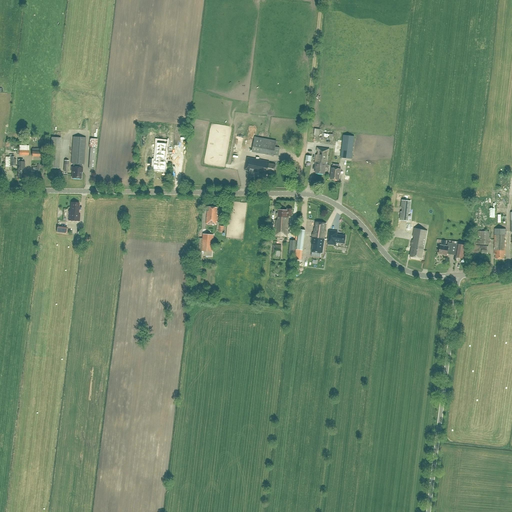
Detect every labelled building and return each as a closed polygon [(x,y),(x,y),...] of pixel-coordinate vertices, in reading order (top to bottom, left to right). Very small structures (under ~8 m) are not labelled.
[(343,135),(340,158),(351,159),(354,137),(343,135)] [(60,138),(51,137),(49,168),(58,168),(60,138)] [(84,164),(85,138),(73,137),(71,164),(73,164),(73,167),(71,167),(71,171),(72,172),(72,178),(81,179),(82,170),(82,168),(81,168),(82,164),(84,164)] [(273,156),(276,141),(255,137),(252,152),(273,156)] [(96,148),(97,139),(90,138),(89,147),(90,147),(89,169),(94,169),(95,148),(96,148)] [(156,155),(165,156),(165,151),(164,151),(164,149),(166,148),(167,142),(157,141),(156,155)] [(316,155),(315,163),(316,163),(315,166),(316,166),(315,173),(324,174),(325,168),(329,168),(329,164),(327,164),(329,149),(317,147),(316,151),(318,152),(317,155),(316,155)] [(45,160),(45,157),(45,149),(32,148),(32,157),(42,157),(42,160),(45,160)] [(13,157),(13,154),(9,154),(9,157),(7,157),(5,157),(5,167),(10,167),(10,166),(15,166),(15,159),(14,159),(14,157),(13,157)] [(164,161),(165,156),(156,155),(155,160),(154,160),(153,169),(165,170),(166,161),(164,161)] [(274,174),(275,165),(269,163),(269,162),(247,158),(244,170),(262,174),(263,172),(274,174)] [(41,172),(41,160),(28,161),(28,168),(31,168),(31,178),(43,178),(43,172),(41,172)] [(339,169),(339,165),(333,164),(332,168),(330,180),(339,181),(340,173),(341,169),(339,169)] [(400,220),(407,221),(409,210),(410,210),(412,202),(404,200),(403,208),(402,212),(400,220)] [(78,214),(79,203),(71,203),(70,210),(69,210),(68,220),(79,221),(80,214),(78,214)] [(217,221),(218,216),(216,215),(217,207),(206,206),(206,211),(207,211),(206,224),(216,224),(216,221),(217,221)] [(292,216),(292,209),(287,209),(287,210),(278,210),(278,214),(277,213),(276,217),(278,217),(277,220),(276,220),(275,236),(287,237),(288,216),(292,216)] [(423,247),(429,220),(416,218),(411,247),(410,257),(421,259),(423,247)] [(324,239),(326,224),(316,222),(314,233),(312,233),(312,237),(324,239)] [(505,246),(505,245),(506,229),(494,229),(494,251),(494,255),(495,255),(495,259),(503,259),(503,255),(504,255),(505,246)] [(344,243),(345,236),(337,235),(337,231),(329,230),(328,244),(335,245),(336,242),(344,243)] [(489,231),(478,230),(477,243),(488,244),(489,231)] [(203,239),(199,239),(197,258),(201,259),(202,251),(204,251),(203,255),(211,256),(213,235),(203,234),(203,239)] [(322,253),(324,239),(312,237),(311,244),(313,244),(311,256),(320,257),(321,253),(322,253)] [(393,237),(392,245),(408,248),(409,240),(393,237)] [(476,241),(470,240),(468,253),(479,254),(479,251),(479,249),(486,249),(486,246),(475,245),(476,241)] [(447,254),(457,255),(457,257),(465,259),(466,254),(463,253),(464,245),(448,242),(447,246),(440,245),(439,254),(447,255),(447,254)] [(280,257),(281,245),(273,245),(272,257),(280,257)]
